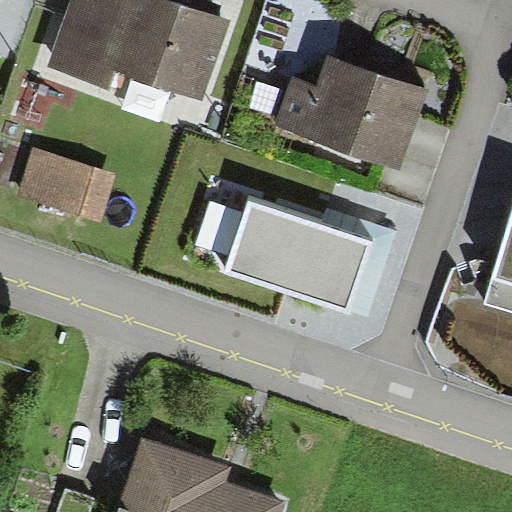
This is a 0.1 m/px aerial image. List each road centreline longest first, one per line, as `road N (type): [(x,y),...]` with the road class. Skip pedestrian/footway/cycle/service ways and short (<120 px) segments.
road 1 (residential): [(421,0),(504,27),(381,386)]
road 2 (residential): [(381,386),(0,259)]
road 3 (residential): [(511,431),(381,386)]
